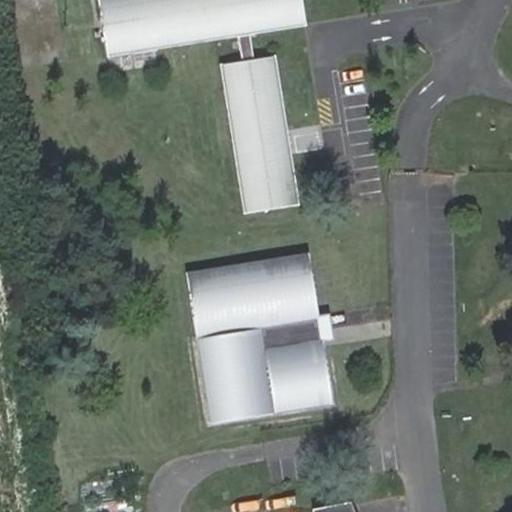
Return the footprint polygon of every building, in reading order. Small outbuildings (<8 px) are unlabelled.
[(96,0),(106,57),(237,36),(248,35),(305,25),(300,0),(96,0)] [(237,36),(241,62),(252,60),(248,35),(237,36)] [(241,62),(218,65),(242,214),(298,205),(288,142),(274,56),(252,60),(241,62)] [(305,255),(185,274),(209,422),(329,404),(319,340),(315,318),(305,255)] [(326,316),(315,318),(319,340),(330,339),(328,328),(326,316)] [(311,511),(327,511),(346,508),(347,511),(352,511),(349,502),(311,511)]
